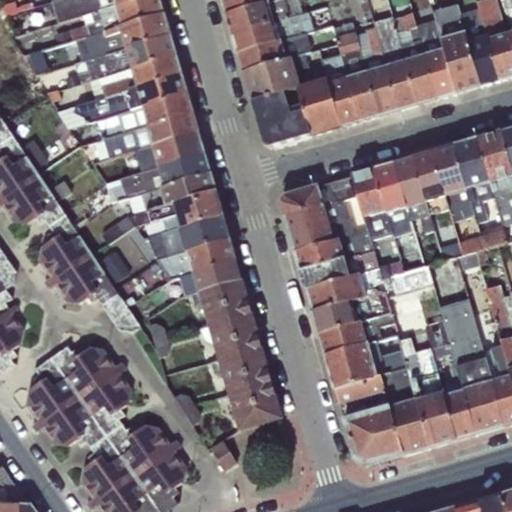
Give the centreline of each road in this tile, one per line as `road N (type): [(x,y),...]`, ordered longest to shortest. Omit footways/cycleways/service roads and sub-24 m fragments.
road 1 (residential): [(341,511),(247,179)]
road 2 (residential): [(511,104),(247,179)]
road 3 (residential): [(247,179),(194,0)]
road 4 (tertiary): [(341,511),(511,460)]
